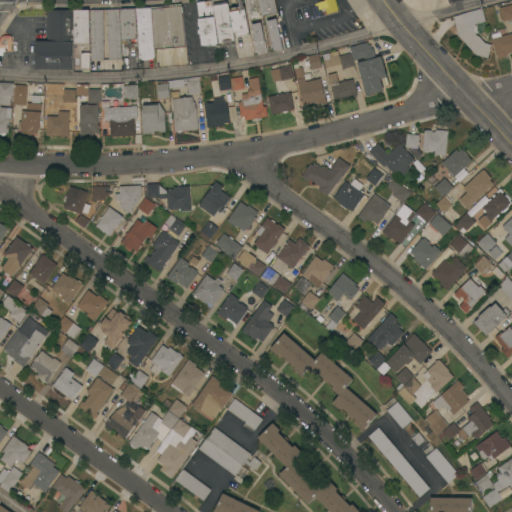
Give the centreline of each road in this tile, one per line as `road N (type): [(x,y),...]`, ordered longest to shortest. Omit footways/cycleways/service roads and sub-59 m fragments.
road 1 (residential): [(397,511),(274,387),(14,197),(0,169)]
road 2 (residential): [(511,86),(445,93),(405,114),(245,154),(0,159)]
road 3 (residential): [(511,396),(419,289),(245,154)]
road 4 (residential): [(174,511),(0,384)]
road 5 (residential): [(511,142),(385,0)]
